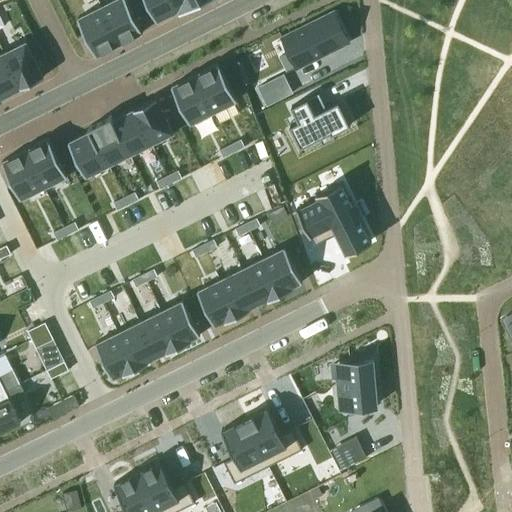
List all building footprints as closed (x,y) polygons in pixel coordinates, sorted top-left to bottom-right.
[(128,0),(111,0),(102,5),(120,43),(144,31),(128,0)] [(174,0),(147,0),(157,20),(179,9),(174,0)] [(202,0),(174,0),(179,9),(181,13),(203,1),(202,0)] [(102,5),(78,17),(97,54),(120,43),(102,5)] [(326,16),(283,37),(298,67),(340,45),(326,16)] [(27,40),(5,51),(23,86),(44,76),(27,40)] [(5,51),(0,53),(0,93),(1,97),(23,86),(5,51)] [(219,61),(196,73),(214,111),(238,99),(219,61)] [(175,83),(172,85),(191,122),(214,111),(196,73),(175,83)] [(284,73),(259,86),(268,105),(294,92),(284,73)] [(299,120),(290,124),(301,146),(319,137),(323,145),(337,138),(334,133),(351,124),(340,100),(321,109),(314,95),(292,105),(299,120)] [(157,96),(135,107),(153,142),(174,131),(157,96)] [(135,107),(114,118),(131,152),(153,142),(135,107)] [(112,114),(89,126),(91,129),(108,164),(131,152),(114,118),(112,114)] [(91,129),(69,140),(86,175),(108,164),(91,129)] [(50,137),(26,148),(45,186),(68,174),(50,137)] [(242,138),(231,144),(234,151),(245,146),(242,138)] [(231,144),(220,149),(224,156),(234,151),(231,144)] [(26,148),(3,160),(21,197),(45,186),(26,148)] [(179,170),(168,175),(172,182),(182,177),(179,170)] [(168,175),(157,180),(161,188),(172,182),(168,175)] [(318,197),(297,207),(315,244),(329,237),(325,228),(332,225),(346,253),(373,240),(362,217),(356,220),(349,205),(354,203),(343,180),(326,189),(316,193),(318,197)] [(136,191),(125,196),(129,203),(139,198),(136,191)] [(125,196),(114,202),(118,209),(129,203),(125,196)] [(257,217),(247,222),(250,229),(261,224),(257,217)] [(76,220),(65,226),(68,233),(79,228),(76,220)] [(247,222),(236,227),(239,235),(250,229),(247,222)] [(65,226),(54,231),(58,239),(68,233),(65,226)] [(214,238),(203,244),(207,251),(218,245),(214,238)] [(8,244),(0,247),(0,256),(1,258),(12,252),(8,244)] [(203,244),(193,249),(196,256),(207,251),(203,244)] [(286,245),(264,256),(282,293),(294,287),(293,285),(303,280),(286,245)] [(264,256),(242,267),(259,302),(269,297),(270,299),(282,293),(264,256)] [(242,267),(221,278),(239,315),(251,308),(250,306),(259,302),(242,267)] [(154,268),(144,273),(147,280),(158,275),(154,268)] [(144,273),(133,278),(136,286),(147,280),(144,273)] [(221,278),(198,289),(215,324),(226,319),(227,321),(239,315),(221,278)] [(111,289),(101,294),(104,302),(115,296),(111,289)] [(101,294),(90,300),(93,307),(104,302),(101,294)] [(184,298),(162,309),(180,346),(192,340),(191,338),(201,333),(184,298)] [(162,309),(140,320),(157,355),(167,350),(168,352),(180,346),(162,309)] [(140,320),(119,331),(137,367),(149,361),(148,359),(157,355),(140,320)] [(46,321),(28,330),(32,339),(50,330),(46,321)] [(50,330),(32,339),(37,347),(54,338),(50,330)] [(119,331),(96,342),(113,376),(124,371),(125,373),(137,367),(119,331)] [(65,360),(48,369),(52,378),(69,369),(65,360)] [(350,374),(344,375),(346,392),(352,391),(353,406),(378,403),(374,360),(349,362),(350,374)] [(0,391),(20,381),(13,369),(0,375),(0,391)] [(0,431),(22,421),(11,399),(25,391),(20,381),(0,391),(0,431)] [(79,404),(74,394),(49,406),(54,417),(79,404)] [(268,405),(245,417),(265,456),(287,445),(292,454),(303,448),(293,427),(282,433),(268,405)] [(245,417),(222,428),(236,455),(225,461),(235,482),(247,476),(242,467),(265,456),(245,417)] [(357,434),(342,442),(353,463),(368,456),(357,434)] [(161,459),(138,470),(157,509),(180,498),(184,507),(196,501),(185,480),(174,486),(161,459)] [(138,470),(115,481),(128,509),(121,511),(152,511),(157,509),(138,470)]
